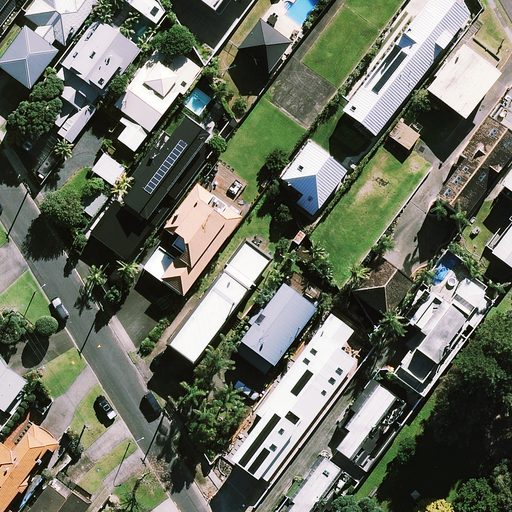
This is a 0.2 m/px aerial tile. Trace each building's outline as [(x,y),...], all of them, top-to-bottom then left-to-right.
[(58,40),(64,45),(98,0),(37,0),(21,21),(26,25),(0,58),(0,64),(31,88),(59,50),(53,46),(58,40)] [(151,4),(146,0),(119,0),(56,74),(66,81),(58,90),(78,108),(67,121),(78,130),(95,111),(91,108),(131,61),(119,51),(148,15),(144,12),(151,4)] [(197,0),(226,21),(236,7),(245,14),(255,0),(197,0)] [(474,9),(462,0),(432,0),(345,110),(375,134),(474,9)] [(290,42),(261,19),(239,48),(268,71),(290,42)] [(499,72),(463,43),(428,87),(464,116),(499,72)] [(118,138),(135,150),(177,92),(182,96),(204,67),(182,51),(169,67),(152,55),(115,105),(125,112),(119,121),(126,127),(118,138)] [(464,215),(511,157),(511,93),(435,190),(464,215)] [(205,142),(210,135),(189,117),(125,192),(129,196),(121,204),(117,201),(91,231),(126,262),(149,235),(216,150),(205,142)] [(400,119),(387,134),(405,151),(419,136),(400,119)] [(316,149),(292,182),(312,196),(303,208),(318,218),(350,172),(316,149)] [(126,168),(105,152),(92,168),(113,185),(126,168)] [(511,167),(501,181),(511,189),(511,215),(487,247),(511,265),(511,167)] [(212,194),(198,183),(164,229),(170,233),(165,240),(145,266),(183,294),(248,207),(219,185),(212,194)] [(108,199),(97,189),(81,206),(92,216),(108,199)] [(269,260),(245,242),(170,342),(194,359),(269,260)] [(379,253),(351,290),(385,315),(412,279),(379,253)] [(463,275),(454,289),(475,302),(484,289),(463,275)] [(317,306),(283,281),(240,337),(275,363),(317,306)] [(429,288),(408,319),(419,326),(408,343),(411,346),(399,364),(423,379),(467,314),(429,288)] [(266,423),(239,462),(272,485),(360,362),(347,353),(362,331),(334,311),(258,417),(266,423)] [(0,429),(22,401),(15,396),(28,379),(7,363),(9,360),(0,352),(0,429)] [(334,447),(338,450),(332,458),(352,473),(357,465),(368,472),(416,406),(376,377),(342,424),(347,428),(334,447)] [(0,511),(4,511),(22,489),(26,491),(39,474),(34,471),(41,461),(38,459),(49,445),(56,451),(63,442),(37,423),(16,450),(4,440),(0,445),(0,511)] [(332,458),(323,452),(291,496),(294,498),(283,511),(338,511),(361,479),(352,473),(332,458)] [(31,511),(86,511),(93,503),(75,490),(71,497),(53,483),(31,511)]
